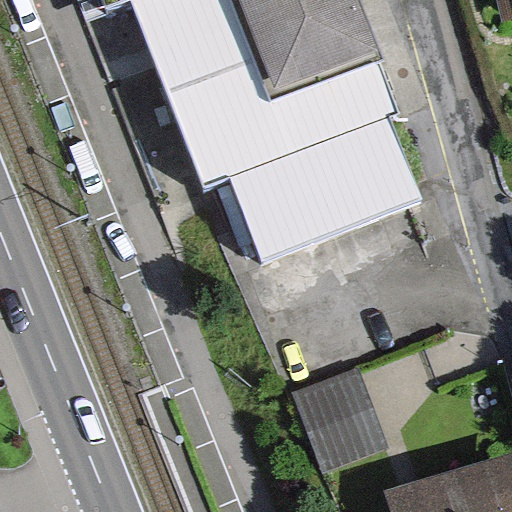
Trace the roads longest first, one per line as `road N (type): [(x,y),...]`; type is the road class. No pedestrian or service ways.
road 1 (residential): [(511,348),(414,0)]
road 2 (primary): [(111,511),(0,234)]
